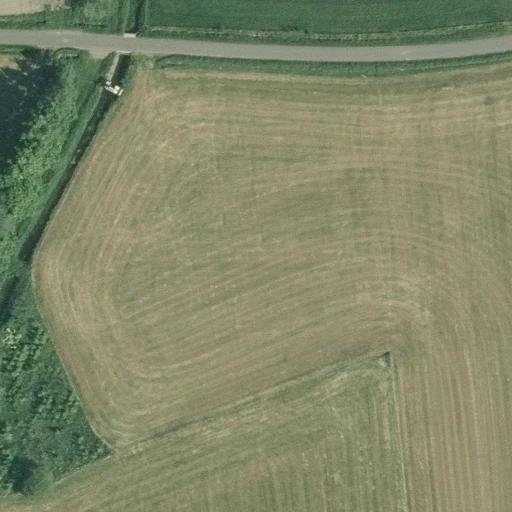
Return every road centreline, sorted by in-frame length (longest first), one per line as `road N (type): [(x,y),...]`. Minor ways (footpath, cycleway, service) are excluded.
road 1 (unclassified): [(0,36),(358,56),(511,44)]
road 2 (track): [(104,44),(0,262)]
